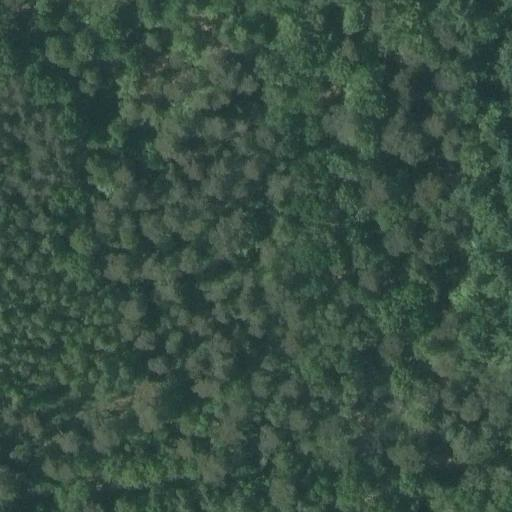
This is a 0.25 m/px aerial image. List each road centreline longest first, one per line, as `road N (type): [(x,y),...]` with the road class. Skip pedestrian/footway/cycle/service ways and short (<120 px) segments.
road 1 (track): [(354,457),(300,0)]
road 2 (track): [(0,499),(354,457)]
road 3 (track): [(0,37),(290,0)]
road 4 (track): [(354,457),(511,474)]
